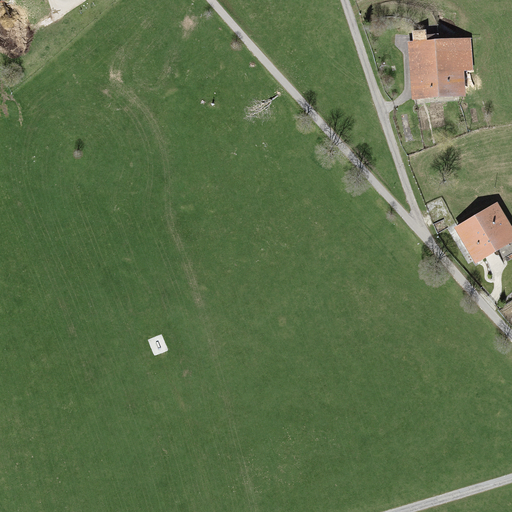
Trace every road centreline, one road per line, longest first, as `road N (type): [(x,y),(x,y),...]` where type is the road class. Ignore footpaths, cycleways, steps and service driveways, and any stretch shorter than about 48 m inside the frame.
road 1 (unclassified): [(426,237),(211,0)]
road 2 (unclassified): [(426,237),(345,0)]
road 3 (unclassified): [(511,334),(426,237)]
